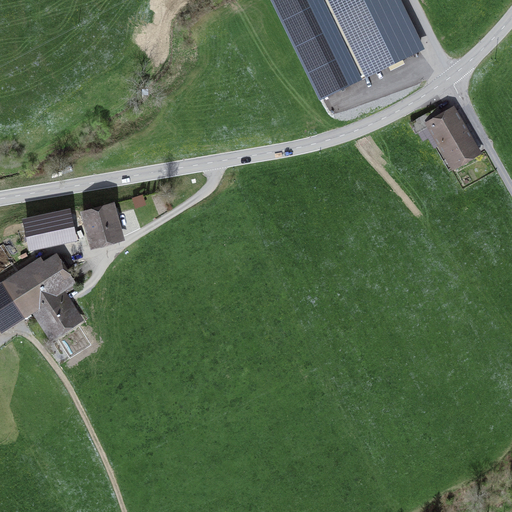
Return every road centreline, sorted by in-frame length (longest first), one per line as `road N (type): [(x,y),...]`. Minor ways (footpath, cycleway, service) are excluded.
road 1 (secondary): [(0,198),(329,139),(448,78)]
road 2 (track): [(18,324),(69,386),(123,511)]
road 3 (unclassified): [(511,190),(448,78)]
